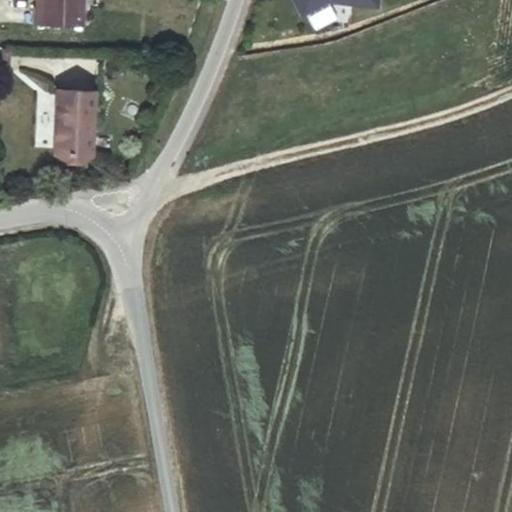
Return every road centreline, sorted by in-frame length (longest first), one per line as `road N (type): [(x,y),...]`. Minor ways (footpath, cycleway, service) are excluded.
road 1 (track): [(511,90),(137,190)]
road 2 (unclassified): [(173,511),(122,239),(103,204)]
road 3 (residential): [(103,204),(137,190),(165,159),(231,0)]
